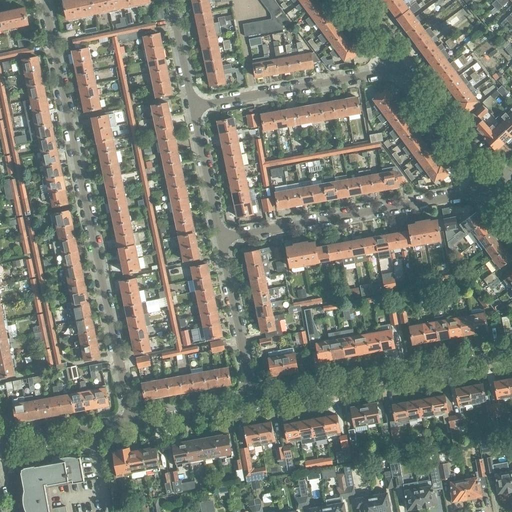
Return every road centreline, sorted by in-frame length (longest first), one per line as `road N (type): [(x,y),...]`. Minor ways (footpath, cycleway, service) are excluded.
road 1 (residential): [(131,423),(43,0)]
road 2 (residential): [(220,238),(490,188)]
road 3 (residential): [(253,401),(511,354)]
road 4 (residential): [(192,107),(382,71),(397,61)]
road 5 (residential): [(253,401),(220,238)]
road 6 (residential): [(490,188),(397,61)]
road 7 (residential): [(0,453),(131,423)]
road 8 (residential): [(220,238),(192,107)]
road 9 (residential): [(131,423),(253,401)]
